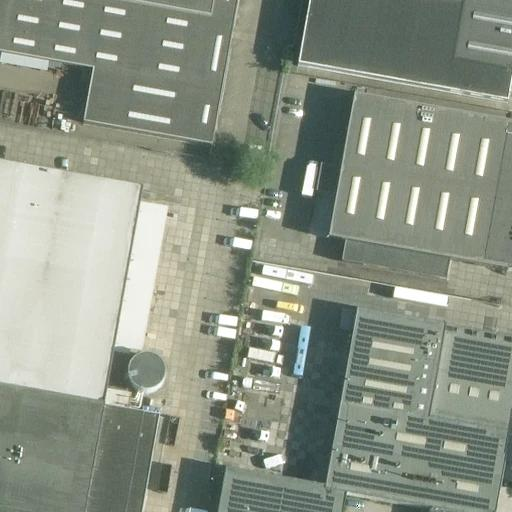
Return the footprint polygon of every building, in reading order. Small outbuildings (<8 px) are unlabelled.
[(0,0),(0,54),(91,71),(82,124),(211,147),(237,0),(0,0)] [(511,75),(511,11),(461,3),(461,5),(434,0),(308,0),(296,67),(506,105),(509,86),(511,75)] [(511,0),(461,0),(461,3),(511,11),(511,0)] [(511,125),(362,99),(353,97),(327,240),(511,273),(511,125)] [(0,511),(141,511),(158,417),(127,411),(130,395),(106,391),(141,190),(0,164),(0,511)] [(493,511),(511,407),(511,339),(355,311),(323,489),(224,471),(216,511),(341,511),(345,497),(428,511),(427,511),(493,511)]
